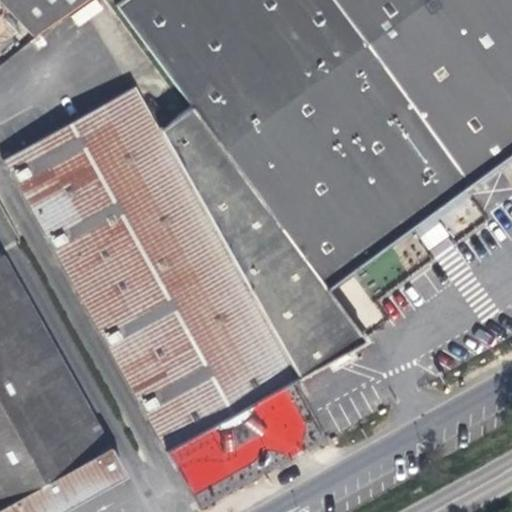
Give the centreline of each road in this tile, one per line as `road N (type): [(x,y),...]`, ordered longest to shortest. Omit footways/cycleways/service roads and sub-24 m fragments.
road 1 (unknown): [(185,504),(0,223)]
road 2 (unclassified): [(511,386),(283,511)]
road 3 (unknown): [(404,367),(406,335),(425,304),(511,226)]
road 4 (unknown): [(511,293),(404,367)]
